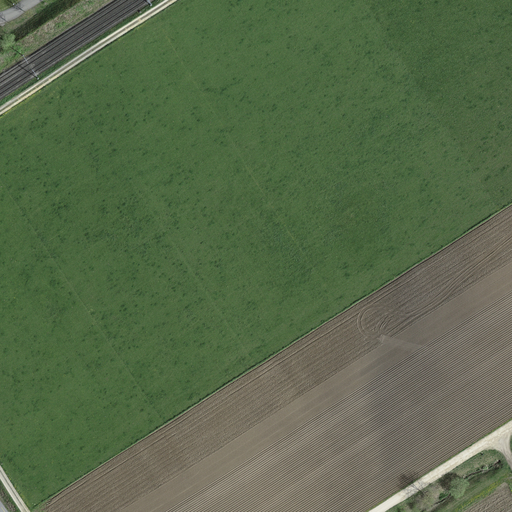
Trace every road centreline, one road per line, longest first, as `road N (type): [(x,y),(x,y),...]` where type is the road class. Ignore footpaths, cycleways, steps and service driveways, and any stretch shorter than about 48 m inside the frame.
road 1 (track): [(0,112),(171,0)]
road 2 (track): [(379,511),(511,427)]
